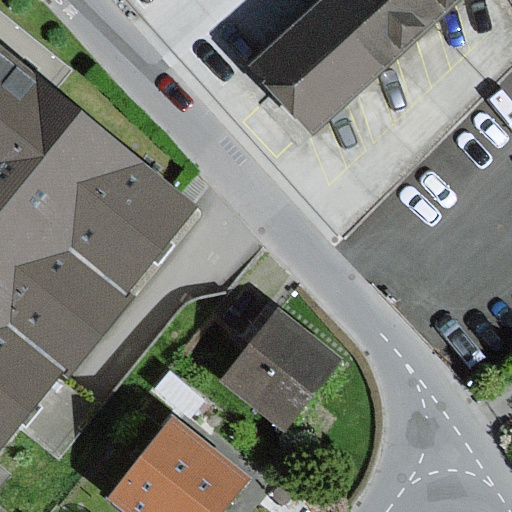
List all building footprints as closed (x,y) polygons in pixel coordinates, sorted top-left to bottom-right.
[(322,0),(243,74),(304,140),(460,0),(322,0)] [(211,208),(0,37),(0,463),(2,465),(27,435),(74,376),(211,208)] [(341,366),(277,316),(222,385),(286,435),(341,366)] [(208,398),(172,369),(158,387),(194,416),(208,398)] [(89,387),(74,376),(27,435),(60,460),(106,401),(89,387)] [(224,511),(256,471),(175,410),(113,490),(142,511),(224,511)]
